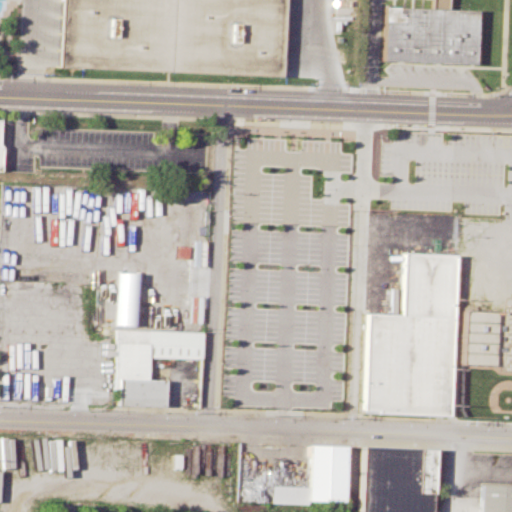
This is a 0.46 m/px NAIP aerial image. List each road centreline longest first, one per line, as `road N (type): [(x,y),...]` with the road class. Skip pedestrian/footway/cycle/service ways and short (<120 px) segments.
road 1 (residential): [(0,414),(511,434)]
road 2 (secondary): [(0,93),(498,114)]
road 3 (residential): [(371,0),(351,426)]
road 4 (residential): [(223,101),(210,423)]
